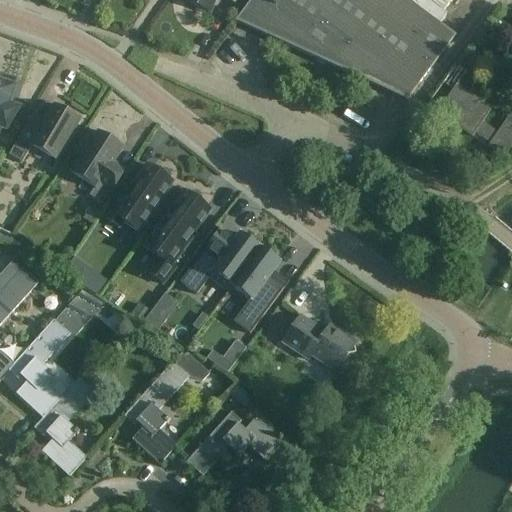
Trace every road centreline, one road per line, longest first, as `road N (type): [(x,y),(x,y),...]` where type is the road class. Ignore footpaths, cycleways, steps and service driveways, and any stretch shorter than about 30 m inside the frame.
road 1 (tertiary): [(259,179),(91,56),(0,16)]
road 2 (tertiary): [(476,346),(259,179)]
road 3 (tertiary): [(364,511),(410,457),(476,346)]
road 4 (unclassified): [(446,197),(295,115)]
road 5 (unclassified): [(295,115),(159,66)]
